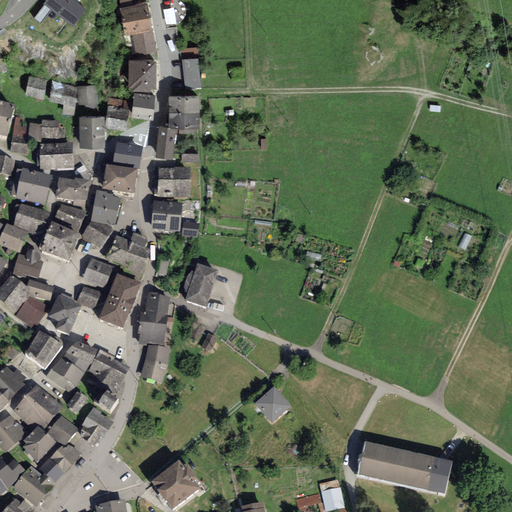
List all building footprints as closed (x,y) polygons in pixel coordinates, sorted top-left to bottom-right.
[(45,0),(42,4),(44,5),(50,10),(73,28),(86,11),(72,0),(45,0)] [(148,4),(119,8),(124,37),(131,36),(152,32),(148,4)] [(40,23),(50,10),(44,5),(34,18),(40,23)] [(152,32),(131,36),(135,56),(156,52),(152,32)] [(201,88),(198,59),(182,60),(185,89),(201,88)] [(156,62),(128,62),(128,89),(132,89),(132,93),(150,93),(150,90),(156,90),(156,62)] [(29,77),(24,95),(43,100),(47,81),(29,77)] [(53,81),(49,101),(62,105),(62,114),(74,114),(77,87),(53,81)] [(78,105),(98,104),(95,86),(78,87),(78,105)] [(131,119),(153,120),(155,96),(133,94),(131,119)] [(199,96),(168,97),(169,114),(199,113),(199,96)] [(0,135),(7,138),(15,105),(0,100),(0,135)] [(430,104),(430,111),(440,112),(441,104),(430,104)] [(107,107),(105,129),(125,131),(128,110),(107,107)] [(169,114),(169,130),(176,129),(179,129),(179,135),(193,135),(193,130),(199,129),(199,113),(169,114)] [(29,120),(15,118),(11,142),(26,144),(29,120)] [(80,119),(80,149),(105,149),(104,119),(80,119)] [(59,121),(42,120),(42,124),(41,139),(64,140),(65,127),(59,127),(59,121)] [(41,139),(42,124),(29,123),(28,136),(37,142),(41,142),(41,139)] [(172,161),(176,129),(169,130),(158,128),(155,159),(172,161)] [(11,142),(10,152),(26,155),(28,145),(26,144),(11,142)] [(72,143),(56,144),(56,169),(73,168),(72,143)] [(142,147),(117,143),(113,165),(137,169),(138,169),(142,147)] [(56,169),(56,144),(40,144),(40,149),(37,150),(37,166),(40,166),(40,170),(56,169)] [(198,154),(182,154),(182,162),(199,162),(198,154)] [(0,156),(0,173),(11,176),(15,160),(0,156)] [(113,165),(106,164),(102,189),(134,193),(137,169),(113,165)] [(158,167),(158,181),(190,181),(190,167),(158,167)] [(23,168),(22,170),(17,169),(14,181),(19,182),(48,189),(52,176),(23,168)] [(74,180),(58,177),(55,197),(76,201),(76,199),(87,200),(90,181),(75,178),(74,180)] [(44,205),(48,189),(19,182),(14,181),(11,195),(16,196),(15,198),(44,205)] [(190,181),(158,181),(157,197),(190,198),(190,181)] [(107,192),(96,190),(90,221),(114,225),(121,198),(113,197),(113,195),(106,194),(107,192)] [(153,202),(153,214),(181,216),(182,203),(153,202)] [(61,203),(53,223),(78,232),(85,213),(61,203)] [(51,213),(21,204),(13,226),(27,232),(44,237),(51,213)] [(153,214),(151,229),(180,231),(181,216),(153,214)] [(114,225),(90,221),(81,237),(100,248),(113,230),(114,225)] [(51,222),(40,250),(69,261),(80,233),(78,232),(53,223),(51,222)] [(200,224),(183,222),(181,236),(198,238),(200,224)] [(13,226),(5,223),(0,237),(0,245),(19,252),(27,232),(13,226)] [(130,241),(115,236),(106,258),(128,267),(126,271),(140,276),(150,250),(144,248),(148,239),(133,233),(130,241)] [(18,254),(13,272),(12,274),(24,278),(25,275),(39,279),(44,263),(38,261),(40,252),(28,250),(26,257),(18,254)] [(91,257),(81,279),(104,289),(113,267),(91,257)] [(218,270),(197,264),(195,271),(191,272),(189,274),(185,280),(184,287),(185,291),(187,294),(185,300),(206,307),(218,270)] [(117,274),(99,319),(123,329),(141,283),(117,274)] [(0,288),(0,300),(3,303),(20,282),(11,276),(0,288)] [(53,288),(28,280),(26,287),(29,296),(49,301),(53,288)] [(26,287),(20,282),(3,303),(16,314),(29,296),(26,287)] [(102,293),(83,286),(77,301),(77,303),(83,305),(96,310),(102,293)] [(60,296),(58,295),(48,317),(58,321),(54,328),(69,335),(83,305),(77,303),(77,301),(61,293),(60,296)] [(145,312),(142,311),(140,321),(166,325),(169,297),(159,295),(159,293),(148,293),(145,312)] [(49,307),(29,296),(16,314),(15,316),(35,330),(49,307)] [(164,347),(166,325),(140,321),(138,334),(140,334),(138,344),(148,345),(164,347)] [(52,338),(39,330),(25,354),(44,369),(62,346),(62,344),(62,342),(61,340),(59,338),(56,337),(54,337),(52,338)] [(208,334),(201,348),(210,353),(217,339),(208,334)] [(98,349),(76,341),(66,353),(91,365),(98,349)] [(164,347),(148,345),(145,360),(168,366),(170,348),(164,347)] [(114,357),(100,350),(92,365),(122,380),(130,368),(113,359),(114,357)] [(66,353),(61,359),(67,363),(68,362),(85,373),(91,365),(66,353)] [(61,359),(46,377),(68,393),(75,387),(85,373),(68,362),(67,363),(61,359)] [(168,366),(145,360),(140,378),(163,383),(168,366)] [(122,380),(92,365),(84,379),(105,390),(115,397),(124,381),(122,380)] [(7,366),(0,372),(0,378),(16,393),(25,384),(23,382),(26,379),(17,370),(14,373),(7,366)] [(16,393),(0,378),(0,393),(8,401),(16,393)] [(63,407),(36,385),(14,411),(35,429),(39,424),(44,429),(63,407)] [(291,406),(274,387),(255,404),(272,423),(291,406)] [(105,390),(98,401),(111,409),(117,398),(115,397),(105,390)] [(76,414),(87,400),(78,392),(66,406),(76,414)] [(0,411),(10,402),(8,401),(0,393),(0,411)] [(101,412),(93,408),(82,425),(83,427),(81,429),(81,432),(81,434),(82,438),(94,448),(101,437),(103,439),(113,422),(100,414),(101,412)] [(0,423),(0,448),(4,453),(26,434),(10,415),(0,423)] [(55,425),(71,438),(78,429),(62,416),(55,425)] [(71,438),(55,425),(48,434),(57,441),(64,447),(71,438)] [(48,434),(38,427),(23,442),(25,445),(23,448),(37,463),(57,441),(48,434)] [(365,441),(358,474),(444,494),(452,461),(365,441)] [(60,446),(49,459),(65,474),(66,473),(81,454),(69,444),(65,449),(60,446)] [(0,457),(0,480),(7,490),(25,470),(13,461),(7,466),(0,457)] [(65,474),(49,459),(39,468),(45,474),(55,484),(65,474)] [(179,461),(151,481),(172,509),(200,489),(194,481),(197,479),(187,465),(184,468),(179,461)] [(31,467),(21,476),(45,495),(55,484),(45,474),(42,476),(31,467)] [(36,507),(45,495),(21,476),(12,487),(36,507)] [(341,488),(321,492),(325,511),(345,508),(341,488)] [(15,498),(2,511),(31,511),(28,509),(30,507),(23,501),(21,504),(15,498)] [(126,511),(124,499),(109,502),(111,511),(126,511)] [(111,511),(109,502),(94,505),(95,511),(111,511)] [(264,511),(263,502),(241,506),(242,511),(264,511)]
